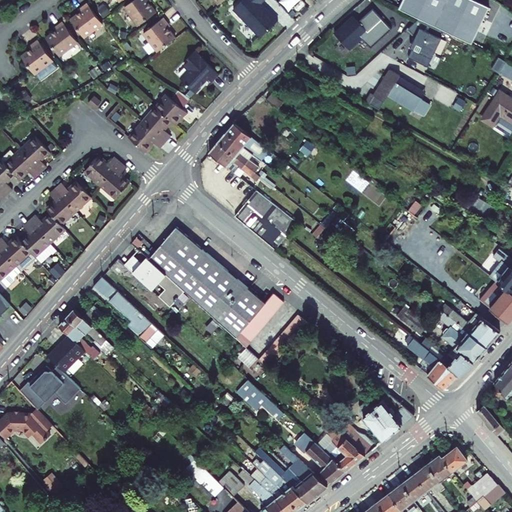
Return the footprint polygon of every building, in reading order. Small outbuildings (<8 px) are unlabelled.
[(147,0),(134,0),(125,7),(139,25),(156,13),(147,0)] [(261,3),(263,0),(241,0),(233,8),(261,37),(278,20),(270,11),(269,13),(266,10),(267,9),(261,3)] [(282,0),(281,2),(290,12),(294,9),(302,1),(302,0),(282,0)] [(473,0),(403,0),(399,9),(419,18),(472,44),(489,7),(473,0)] [(302,1),(294,9),(297,12),(299,12),(305,6),(305,4),(302,1)] [(102,23),(87,3),(81,8),(83,11),(71,20),(84,37),(102,23)] [(353,16),(334,33),(349,49),(361,38),(370,48),(391,30),(373,9),(358,21),(353,16)] [(158,51),(176,38),(166,25),(168,24),(163,17),(143,33),(158,51)] [(440,37),(443,30),(419,18),(408,29),(414,35),(416,36),(410,48),(413,49),(409,58),(428,67),(442,38),(440,37)] [(77,41),(63,21),(57,26),(59,29),(47,37),(59,55),(77,41)] [(52,60),(38,41),(32,45),(34,48),(22,57),(35,74),(52,60)] [(219,74),(195,51),(188,58),(190,59),(185,64),(189,69),(181,78),(195,93),(202,86),(200,84),(204,80),(205,82),(209,79),(211,82),(219,74)] [(487,69),(495,74),(503,62),(492,57),(487,69)] [(511,66),(503,62),(495,74),(511,82),(511,66)] [(428,107),(418,101),(391,86),(394,82),(395,79),(384,72),(368,98),(365,97),(360,105),(376,114),(385,98),(421,119),(428,107)] [(420,97),(394,82),(391,86),(418,101),(420,98),(420,97)] [(172,120),(176,124),(187,112),(183,108),(191,98),(179,90),(172,98),(167,95),(156,106),(172,120)] [(511,98),(501,91),(481,119),(492,127),(500,116),(511,123),(511,98)] [(94,95),(88,103),(95,108),(101,101),(94,95)] [(21,99),(15,104),(22,113),(28,109),(21,99)] [(172,120),(156,106),(143,122),(165,141),(171,135),(164,129),(172,120)] [(143,122),(129,137),(146,151),(154,142),(160,147),(165,141),(143,122)] [(269,150),(235,122),(227,133),(254,154),(262,160),(269,150)] [(254,154),(227,133),(219,142),(255,172),(259,167),(249,159),(254,154)] [(35,136),(20,150),(40,172),(46,166),(41,160),(50,151),(35,136)] [(219,142),(210,152),(235,172),(239,167),(251,177),(255,172),(219,142)] [(10,151),(1,159),(15,175),(20,179),(28,171),(35,178),(40,172),(20,150),(15,155),(10,151)] [(100,184),(120,162),(113,156),(107,163),(99,155),(85,171),(100,184)] [(0,160),(0,187),(7,195),(12,189),(7,183),(15,175),(1,159),(0,160)] [(120,162),(100,184),(116,198),(130,182),(120,174),(126,168),(120,162)] [(91,196),(77,181),(68,190),(62,183),(56,188),(76,210),(92,196),(91,196)] [(76,210),(56,188),(50,194),(56,201),(47,208),(51,213),(62,225),(76,210)] [(298,223),(256,191),(246,203),(287,236),(298,223)] [(473,194),(465,207),(487,221),(495,209),(473,194)] [(422,205),(416,201),(408,210),(414,215),(422,205)] [(287,236),(246,203),(236,216),(276,249),(287,236)] [(51,243),(66,229),(62,225),(51,213),(42,221),(36,215),(30,221),(51,243)] [(316,237),(333,219),(329,215),(312,233),(316,237)] [(36,257),(51,243),(30,221),(25,226),(30,233),(21,241),(36,257)] [(149,259),(184,290),(237,338),(241,333),(245,328),(249,323),(253,318),(258,313),(262,308),(266,303),(177,227),(149,259)] [(8,244),(2,238),(0,240),(0,247),(21,270),(36,257),(21,241),(17,236),(8,244)] [(15,276),(21,270),(0,247),(0,278),(8,287),(15,280),(15,276)] [(501,262),(491,275),(493,277),(506,287),(511,292),(511,257),(500,248),(493,256),(501,262)] [(142,262),(133,272),(152,290),(159,283),(165,289),(161,293),(172,303),(175,300),(176,301),(179,298),(178,297),(184,290),(149,259),(147,257),(142,262)] [(164,333),(102,276),(94,285),(131,320),(127,324),(139,335),(139,336),(151,348),(164,333)] [(490,307),(509,322),(511,318),(511,292),(506,287),(490,307)] [(0,315),(11,305),(0,292),(0,315)] [(284,301),(275,293),(270,298),(280,306),(284,301)] [(266,303),(276,311),(280,306),(270,298),(266,303)] [(272,316),(276,311),(266,303),(262,308),(272,316)] [(439,309),(487,346),(500,331),(474,311),(467,321),(444,303),(439,309)] [(90,309),(100,319),(105,315),(94,305),(90,309)] [(428,325),(404,306),(397,315),(407,322),(421,334),(428,325)] [(83,316),(74,308),(67,316),(86,334),(88,331),(96,338),(102,345),(107,340),(93,327),(83,316)] [(272,316),(262,308),(258,313),(267,321),(272,316)] [(93,327),(100,319),(90,309),(83,316),(93,327)] [(487,346),(439,309),(435,315),(450,326),(442,337),(455,347),(448,355),(455,360),(457,358),(468,367),(474,361),(487,346)] [(258,313),(253,318),(263,326),(267,321),(258,313)] [(310,323),(298,314),(294,319),(305,328),(310,323)] [(86,334),(67,316),(59,325),(70,334),(86,350),(94,359),(100,354),(92,346),(91,347),(82,338),(86,334)] [(263,326),(253,318),(249,323),(259,331),(263,326)] [(294,319),(290,324),(301,333),(305,328),(294,319)] [(249,323),(245,328),(255,336),(259,331),(249,323)] [(301,333),(290,324),(285,329),(296,339),(301,333)] [(245,328),(241,333),(251,341),(255,336),(245,328)] [(296,339),(285,329),(281,334),(292,344),(296,339)] [(237,338),(246,347),(251,341),(241,333),(237,338)] [(58,365),(64,371),(86,350),(70,334),(48,356),(58,365)] [(281,334),(276,340),(287,349),(292,344),(281,334)] [(94,341),(100,347),(102,345),(96,338),(94,341)] [(414,338),(407,346),(425,360),(434,368),(429,373),(428,375),(444,389),(459,375),(450,367),(414,338)] [(107,354),(114,347),(107,340),(102,345),(100,347),(107,354)] [(287,349),(276,340),(272,344),(283,354),(287,349)] [(272,344),(268,349),(279,359),(283,354),(272,344)] [(268,349),(263,355),(274,364),(279,359),(268,349)] [(259,359),(270,369),(274,364),(263,355),(259,359)] [(457,358),(455,360),(450,367),(459,375),(468,367),(457,358)] [(511,362),(495,382),(499,386),(493,391),(499,397),(504,393),(507,396),(511,391),(511,362)] [(64,371),(58,365),(52,370),(47,365),(30,382),(29,381),(20,389),(37,408),(38,409),(54,392),(66,403),(81,388),(64,371)] [(248,379),(237,391),(257,410),(262,405),(278,419),(284,413),(248,379)] [(185,389),(180,394),(187,401),(192,396),(185,389)] [(227,392),(221,399),(227,405),(234,398),(227,392)] [(360,411),(365,417),(362,419),(365,423),(369,427),(372,425),(384,440),(415,414),(391,393),(374,408),(370,403),(364,403),(360,406),(360,411)] [(163,410),(171,402),(163,394),(158,400),(156,398),(153,401),(156,403),(163,410)] [(147,411),(154,418),(163,410),(156,403),(147,411)] [(508,433),(486,405),(481,408),(477,412),(497,436),(503,432),(506,435),(508,433)] [(38,409),(37,408),(30,415),(25,414),(20,414),(20,411),(13,411),(13,413),(9,414),(0,421),(0,431),(5,437),(15,429),(24,428),(30,436),(33,433),(42,443),(50,435),(46,431),(53,425),(38,409)] [(316,417),(328,429),(332,424),(329,422),(320,413),(316,417)] [(338,429),(366,455),(377,445),(365,434),(358,432),(347,420),(338,429)] [(347,470),(366,455),(338,429),(332,424),(328,429),(325,431),(334,439),(324,449),(347,470)] [(324,449),(305,432),(296,442),(296,445),(301,449),(304,449),(322,466),(315,473),(328,485),(347,470),(324,449)] [(295,474),(317,495),(328,485),(315,473),(284,445),(280,450),(294,463),(289,468),(295,474)] [(459,446),(443,457),(454,471),(469,459),(459,446)] [(308,501),(317,495),(295,474),(289,468),(286,472),(259,447),(255,451),(265,460),(308,501)] [(186,459),(191,464),(196,458),(190,453),(186,459)] [(428,464),(441,481),(454,471),(443,457),(441,455),(428,464)] [(187,467),(216,495),(224,487),(219,482),(196,458),(191,464),(187,467)] [(299,509),(308,501),(265,460),(261,464),(256,459),(253,463),(258,468),(276,485),(278,483),(299,509)] [(428,491),(441,481),(428,464),(415,474),(428,491)] [(277,498),(287,511),(294,511),(299,509),(278,483),(276,485),(258,468),(251,476),(254,479),(260,483),(269,490),(277,498)] [(251,476),(243,469),(239,473),(250,484),(268,505),(261,510),(262,511),(287,511),(277,498),(269,490),(260,483),(254,479),(251,476)] [(234,496),(245,485),(230,471),(219,482),(224,487),(234,496)] [(42,480),(51,491),(61,482),(52,472),(42,480)] [(415,500),(428,491),(415,474),(402,484),(415,500)] [(468,489),(484,510),(491,504),(491,503),(505,491),(499,483),(498,484),(492,476),(479,486),(476,489),(473,485),(468,489)] [(402,510),(415,500),(402,484),(389,494),(402,510)] [(403,511),(402,510),(389,494),(377,503),(383,511),(403,511)] [(249,511),(238,500),(226,511),(249,511)] [(383,511),(377,503),(364,511),(383,511)]
